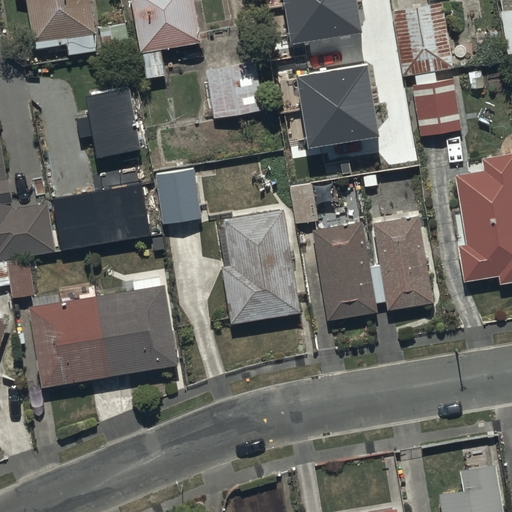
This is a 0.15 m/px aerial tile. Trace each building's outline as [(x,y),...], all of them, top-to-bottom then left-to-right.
[(98,55),(89,0),(15,0),(17,6),(28,4),(35,48),(36,47),(37,54),(69,49),(70,59),(98,55)] [(130,0),(147,83),(167,79),(162,54),(204,46),(195,0),(130,0)] [(361,32),(356,0),(284,0),(291,44),(361,32)] [(511,58),(511,0),(494,0),(508,60),(511,58)] [(413,77),(435,73),(454,70),(442,4),(387,14),(398,79),(413,77)] [(367,65),(297,76),(309,148),(379,136),(367,65)] [(257,67),(209,74),(216,121),(264,114),(257,67)] [(435,73),(413,77),(414,86),(412,87),(421,139),(460,132),(451,81),(448,81),(437,84),(435,73)] [(93,100),(87,101),(98,165),(142,157),(130,92),(128,92),(127,86),(92,92),(93,100)] [(0,265),(56,257),(49,206),(12,211),(12,207),(13,207),(10,183),(8,184),(1,128),(0,128),(0,265)] [(511,285),(511,156),(471,163),(473,176),(456,179),(461,214),(451,215),(463,288),(499,282),(500,288),(511,285)] [(195,173),(158,177),(163,226),(201,221),(195,173)] [(63,252),(152,238),(143,187),(140,188),(138,177),(125,179),(127,192),(55,204),(63,252)] [(314,185),(290,187),(294,225),(318,223),(314,185)] [(301,317),(285,213),(225,222),(232,270),(225,271),(234,327),(301,317)] [(372,269),(378,305),(385,304),(386,314),(434,307),(423,221),(374,228),(380,268),(372,269)] [(378,305),(372,269),(366,227),(315,234),(327,324),(379,317),(378,305)] [(31,262),(8,265),(14,301),(36,298),(31,262)] [(35,309),(30,310),(42,392),(178,372),(166,289),(162,290),(160,282),(134,285),(135,293),(60,304),(59,296),(34,300),(35,309)] [(0,350),(8,326),(0,323),(0,350)] [(504,511),(494,455),(459,462),(462,480),(437,485),(441,511),(504,511)] [(397,511),(395,499),(329,510),(329,511),(397,511)]
